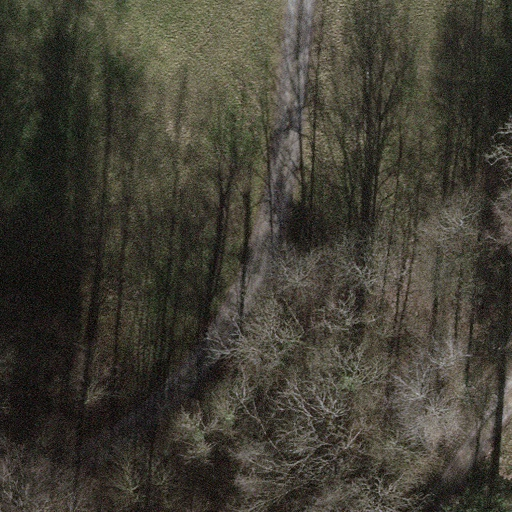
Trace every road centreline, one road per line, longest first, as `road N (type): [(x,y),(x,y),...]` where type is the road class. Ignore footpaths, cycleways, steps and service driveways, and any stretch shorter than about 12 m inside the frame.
road 1 (track): [(304,0),(265,266),(202,374),(97,455),(0,501)]
road 2 (track): [(436,511),(511,406)]
